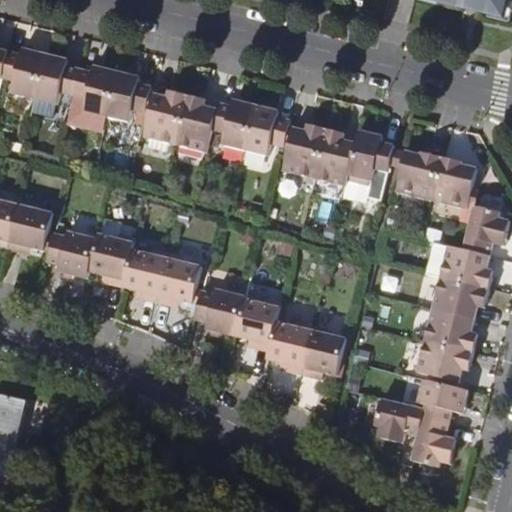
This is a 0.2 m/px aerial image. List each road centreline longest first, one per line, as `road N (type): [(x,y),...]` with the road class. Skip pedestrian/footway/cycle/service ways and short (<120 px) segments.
road 1 (residential): [(0,327),(173,390),(315,464),(386,511)]
road 2 (residential): [(127,0),(511,97)]
